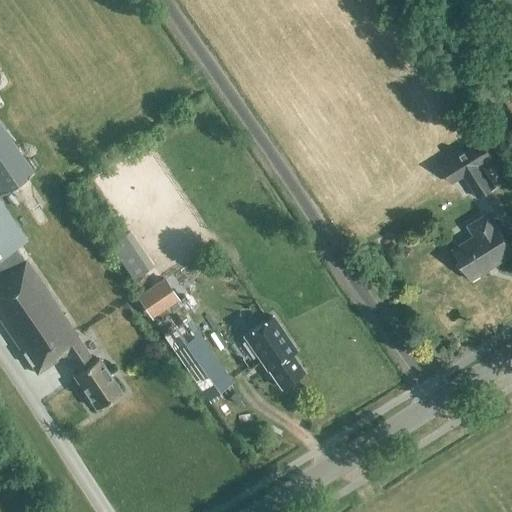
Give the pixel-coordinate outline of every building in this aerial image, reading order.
[(0,196),(33,174),(0,125),(0,196)] [(477,198),(494,187),(480,165),(492,158),(481,141),(441,167),(451,183),(463,176),(477,198)] [(93,362),(25,261),(24,261),(15,248),(26,240),(0,201),(0,320),(36,374),(66,354),(78,372),(73,375),(87,395),(84,397),(90,406),(92,404),(95,408),(120,392),(98,358),(93,362)] [(453,251),(470,280),(511,253),(511,252),(495,225),(494,225),(488,215),(469,227),(475,237),(453,251)] [(348,249),(354,245),(349,237),(343,241),(348,249)] [(195,261),(187,266),(203,289),(211,284),(195,261)] [(246,272),(228,285),(248,313),(266,301),(246,272)] [(197,356),(211,347),(186,305),(172,314),(197,356)] [(272,316),(243,336),(267,370),(268,369),(281,388),(303,372),(290,354),(294,351),(296,350),(295,349),(291,344),(272,316)]
